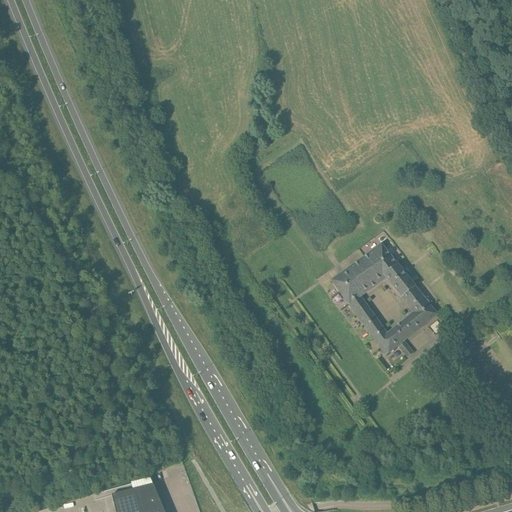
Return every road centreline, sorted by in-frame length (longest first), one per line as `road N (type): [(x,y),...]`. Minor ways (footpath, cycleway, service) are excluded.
road 1 (primary): [(8,0),(164,342),(255,502)]
road 2 (primary): [(275,488),(149,268),(27,0)]
